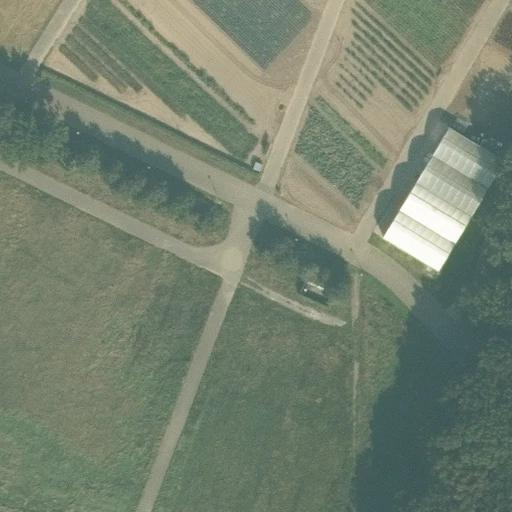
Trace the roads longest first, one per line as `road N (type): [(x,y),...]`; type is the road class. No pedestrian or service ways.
road 1 (unclassified): [(259,202),(233,275),(0,162)]
road 2 (unclassified): [(259,202),(0,76)]
road 3 (unclassified): [(460,342),(400,280),(355,248),(259,202)]
road 4 (unclassified): [(511,179),(460,342)]
